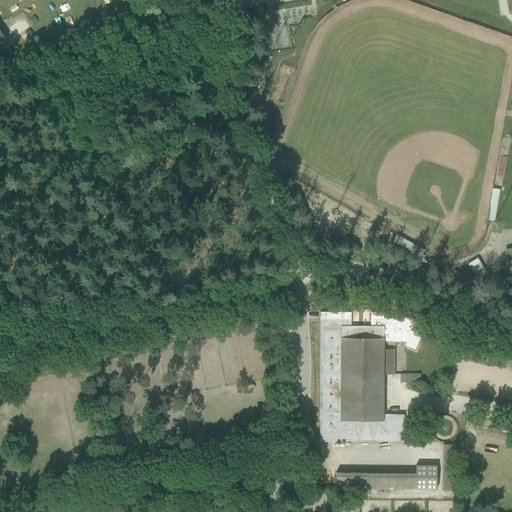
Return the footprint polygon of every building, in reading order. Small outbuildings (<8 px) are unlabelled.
[(30,30),(25,33),(28,38),(33,35),(30,30)] [(0,50),(9,44),(0,31),(0,50)] [(297,113),(284,108),(274,136),(287,141),(297,113)] [(497,220),(500,189),(493,188),(490,220),(497,220)] [(484,268),(477,257),(467,264),(473,275),(484,268)] [(371,312),(370,313),(370,326),(351,326),(351,312),(320,312),(320,331),(320,441),(404,441),(404,414),(383,413),(384,374),(394,374),(394,358),(384,358),(384,341),(407,341),(407,346),(414,349),(423,327),(397,315),(395,319),(384,319),(384,313),(371,312)] [(405,374),(405,387),(413,387),(413,383),(420,383),(420,374),(405,374)] [(469,444),(473,416),(462,415),(458,442),(469,444)] [(415,473),(415,489),(436,489),(436,465),(415,465),(415,473)] [(335,473),(335,489),(345,489),(366,489),(366,473),(345,473),(335,473)] [(415,489),(415,473),(366,473),(366,489),(415,489)]
